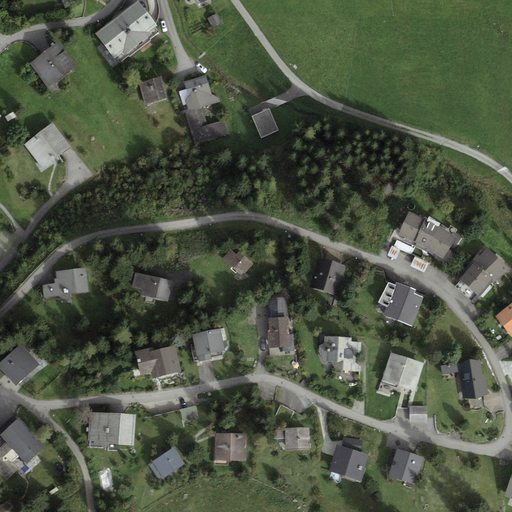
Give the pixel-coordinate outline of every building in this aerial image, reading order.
[(137,0),(94,33),(114,59),(123,52),(125,54),(151,34),(149,31),(157,25),(137,0)] [(217,13),(207,18),(212,28),(222,23),(217,13)] [(30,63),(48,87),(77,66),(58,41),(30,63)] [(206,75),(184,82),(189,96),(185,100),(188,109),(184,110),(195,145),(229,134),(224,119),(208,125),(202,107),(220,101),(219,97),(212,94),(206,75)] [(161,77),(139,83),(145,105),(167,98),(161,77)] [(269,108),(252,116),(261,138),(279,130),(269,108)] [(53,123),(24,145),(42,168),(71,146),(53,123)] [(398,234),(414,242),(425,219),(409,211),(398,234)] [(414,242),(428,249),(440,226),(425,219),(414,242)] [(457,237),(440,226),(428,249),(443,258),(457,237)] [(233,247),(222,259),(241,276),(253,264),(233,247)] [(473,264),(454,286),(474,303),(492,281),(494,282),(510,269),(486,248),(480,255),(478,253),(470,262),(473,264)] [(347,266),(320,258),(311,287),(338,295),(347,266)] [(416,259),(413,265),(424,271),(427,264),(416,259)] [(86,268),(56,272),(56,278),(54,278),(55,283),(42,285),(44,297),(89,292),(86,268)] [(173,281),(135,272),(132,287),(142,290),(141,295),(168,301),(173,281)] [(415,290),(396,282),(395,284),(388,282),(378,302),(386,306),(383,315),(412,326),(423,297),(414,293),(415,290)] [(287,297),(268,299),(270,329),(268,329),(269,348),(280,347),(280,351),(294,351),(293,334),(289,334),(287,297)] [(511,302),(495,316),(511,336),(511,302)] [(221,328),(192,334),(197,357),(198,356),(199,361),(211,358),(210,353),(225,350),(221,328)] [(324,362),(331,362),(338,362),(344,360),(344,348),(352,348),(351,341),(351,337),(324,336),(324,343),(319,345),(318,352),(324,362)] [(361,342),(351,341),(352,348),(344,348),(344,360),(338,362),(331,362),(335,370),(360,371),(361,342)] [(21,343),(0,362),(0,367),(16,385),(39,363),(21,343)] [(153,347),(135,351),(140,375),(152,372),(153,378),(181,371),(175,345),(154,350),(153,347)] [(424,363),(390,352),(382,381),(415,391),(424,363)] [(459,372),(463,398),(488,394),(485,374),(482,375),(480,360),(441,366),(442,374),(459,372)] [(427,405),(410,406),(410,422),(427,422),(427,405)] [(135,414),(90,412),(88,440),(134,446),(135,414)] [(0,434),(6,441),(0,446),(0,473),(6,480),(19,468),(13,462),(19,456),(27,464),(46,446),(18,417),(0,434)] [(309,427),(274,428),(274,439),(285,439),(286,450),(310,449),(309,427)] [(246,434),(215,433),(215,460),(246,461),(246,434)] [(369,455),(337,445),(329,471),(361,481),(369,455)] [(174,447),(152,461),(153,463),(150,466),(159,479),(163,476),(164,478),(185,464),(174,447)] [(424,457),(398,449),(389,476),(415,484),(424,457)] [(0,511),(10,511),(7,503),(0,505),(0,511)]
